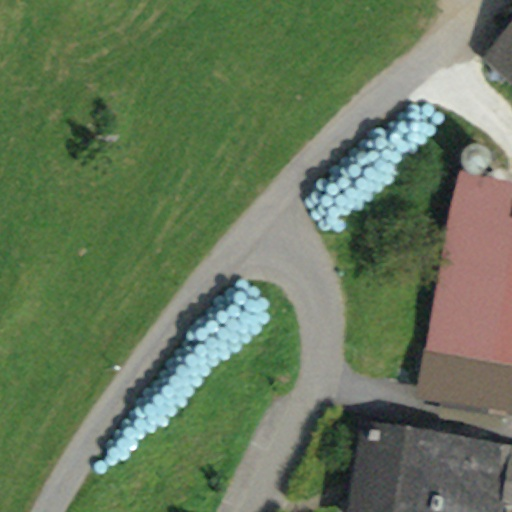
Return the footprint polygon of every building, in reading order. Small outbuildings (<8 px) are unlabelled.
[(511,74),(511,40),(495,61),(511,74)] [(480,180),(491,169),(487,155),(472,151),(462,162),(468,177),(470,179),(473,180),(476,180),(480,180)] [(470,179),(468,177),(456,223),(434,349),(511,362),(511,234),(508,233),(511,208),(511,187),(480,180),(476,180),(473,180),(470,179)] [(423,385),(511,400),(511,362),(434,349),(431,349),(423,385)] [(493,511),(495,497),(510,499),(511,499),(511,456),(370,433),(357,511),(493,511)] [(507,511),(510,499),(495,497),(493,511),(507,511)]
